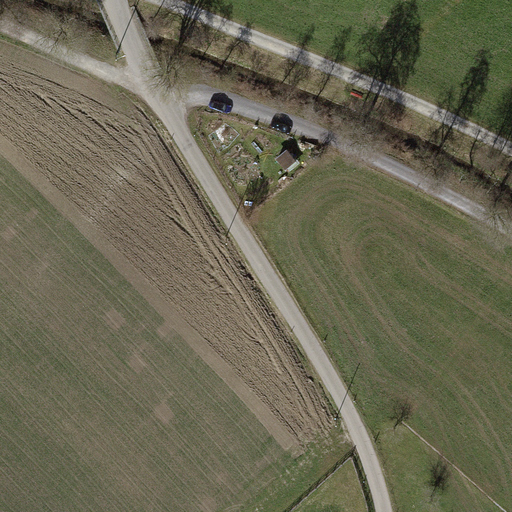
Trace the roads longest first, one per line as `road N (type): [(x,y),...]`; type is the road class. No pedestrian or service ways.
road 1 (unclassified): [(385,511),(337,389),(157,95),(115,0)]
road 2 (track): [(0,22),(157,95),(216,98),(334,139),(511,230)]
road 3 (track): [(511,149),(162,0)]
